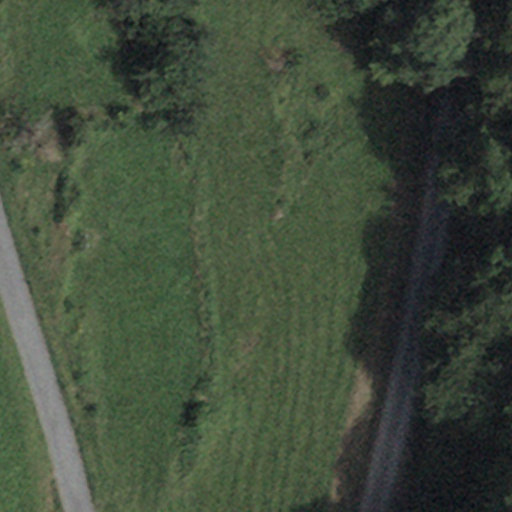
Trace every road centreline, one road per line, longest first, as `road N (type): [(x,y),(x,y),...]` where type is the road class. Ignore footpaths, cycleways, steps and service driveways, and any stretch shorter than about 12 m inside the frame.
road 1 (track): [(373,511),(496,0)]
road 2 (track): [(0,225),(83,511)]
